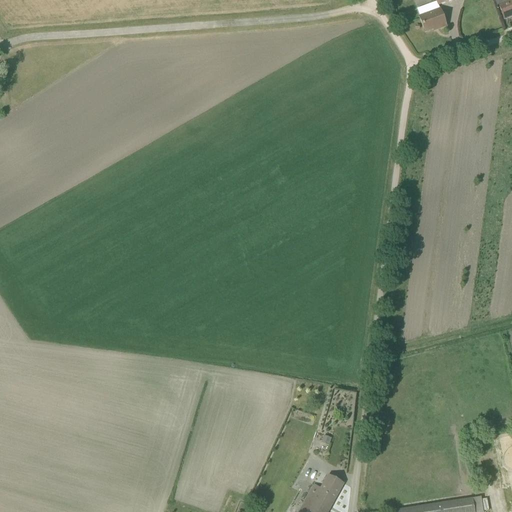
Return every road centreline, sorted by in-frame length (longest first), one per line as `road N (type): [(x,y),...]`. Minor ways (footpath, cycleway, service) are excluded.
road 1 (unclassified): [(352,511),(414,60),(511,35)]
road 2 (track): [(0,46),(376,10)]
